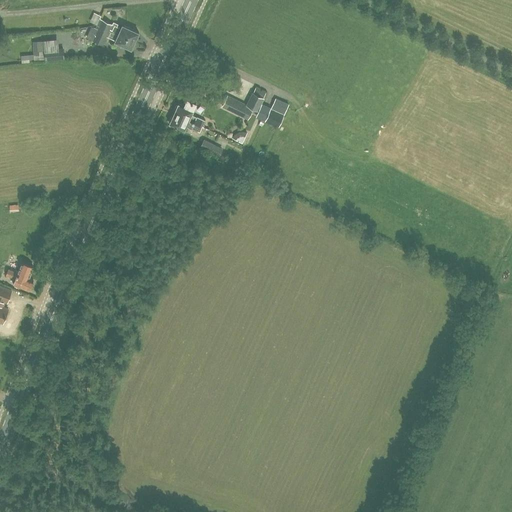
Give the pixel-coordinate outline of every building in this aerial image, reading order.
[(112,24),(103,20),(100,26),(109,30),(110,29),(135,40),(139,32),(122,25),(121,28),(117,26),(118,23),(114,22),(112,24)] [(132,48),(135,40),(110,29),(109,30),(100,26),(94,40),(103,44),(106,36),(115,40),(114,41),(132,48)] [(44,49),(45,59),(45,60),(65,58),(64,47),(44,49)] [(258,109),(264,96),(252,90),(246,103),(227,94),(221,106),(248,119),(254,107),(258,109)] [(178,103),(174,114),(202,126),(205,120),(191,114),(196,103),(187,99),(184,106),(178,103)] [(280,101),(275,111),(283,115),(287,104),(280,101)] [(277,128),(283,115),(270,109),(264,122),(277,128)] [(174,114),(171,122),(170,123),(185,129),(186,126),(200,132),(202,126),(174,114)] [(209,143),(206,150),(216,154),(219,148),(209,143)] [(30,277),(34,266),(21,261),(17,272),(6,267),(4,274),(14,278),(12,283),(29,290),(34,278),(30,277)] [(0,285),(0,322),(3,324),(8,309),(2,307),(4,302),(7,303),(12,290),(0,285)]
